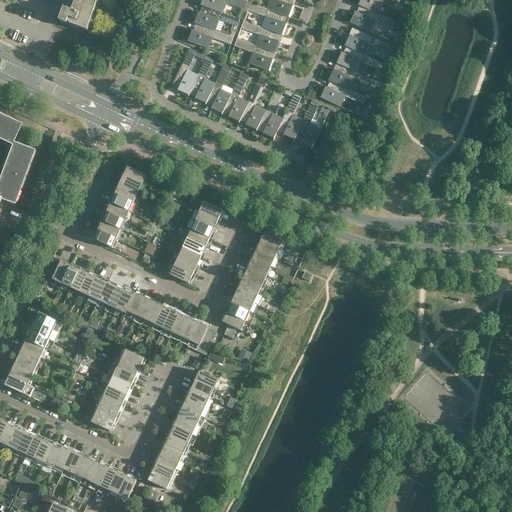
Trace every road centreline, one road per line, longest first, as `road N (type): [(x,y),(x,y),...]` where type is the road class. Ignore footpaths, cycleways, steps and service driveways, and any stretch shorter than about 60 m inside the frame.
road 1 (tertiary): [(101,123),(360,242),(511,253)]
road 2 (tertiary): [(511,227),(361,219),(110,105)]
road 3 (residential): [(0,393),(127,452),(137,449),(174,368)]
road 4 (residential): [(73,240),(200,299),(210,297),(243,224)]
road 5 (residential): [(304,159),(274,153),(158,98),(155,83),(172,37)]
road 6 (residential): [(310,0),(279,78),(309,89),(344,0)]
road 7 (unclassified): [(0,337),(13,293),(49,228)]
